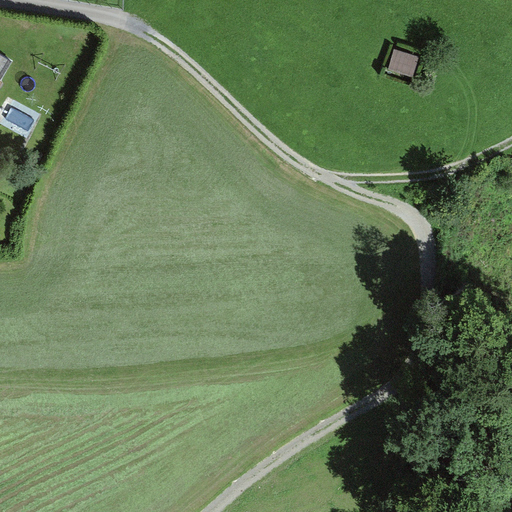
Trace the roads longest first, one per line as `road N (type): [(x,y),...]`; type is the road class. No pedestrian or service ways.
road 1 (track): [(217,511),(295,447),(397,387),(427,348),(432,297),(424,232),(405,212),(320,174)]
road 2 (track): [(3,0),(125,22),(193,67),(273,143),(320,174)]
